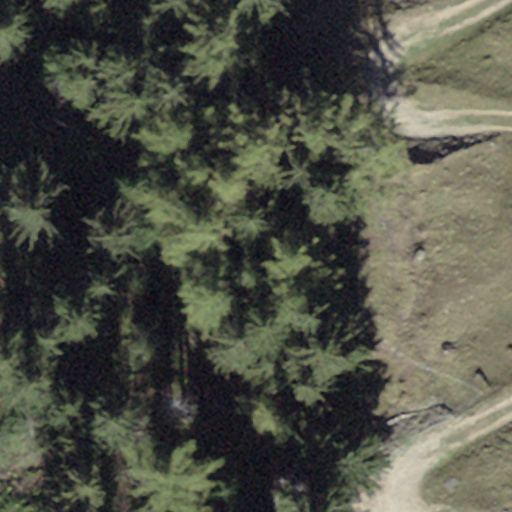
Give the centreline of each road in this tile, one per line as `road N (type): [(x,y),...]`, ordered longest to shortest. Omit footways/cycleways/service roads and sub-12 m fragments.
road 1 (track): [(490,0),(389,69),(418,115),(511,121)]
road 2 (track): [(511,421),(399,486),(416,511)]
